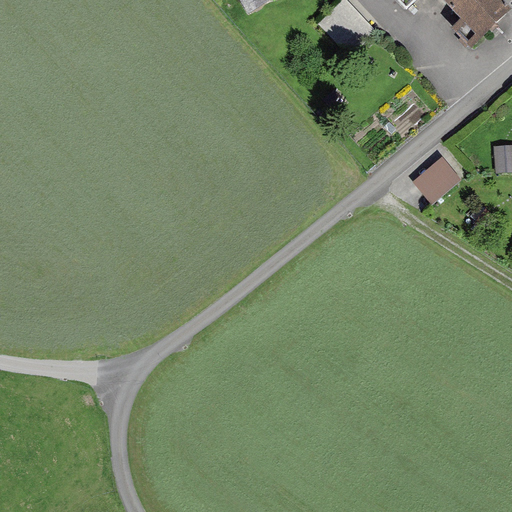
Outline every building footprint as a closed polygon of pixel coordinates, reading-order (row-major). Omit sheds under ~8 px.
[(244,0),(242,1),(249,13),(269,0),(244,0)] [(375,33),(343,0),(318,23),(350,57),(375,33)] [(398,0),(407,9),(416,0),(445,0),(467,22),(456,32),(471,48),(508,14),(494,0),(398,0)] [(511,153),(497,155),(498,173),(511,171),(511,153)] [(460,182),(441,161),(419,179),(437,201),(460,182)]
